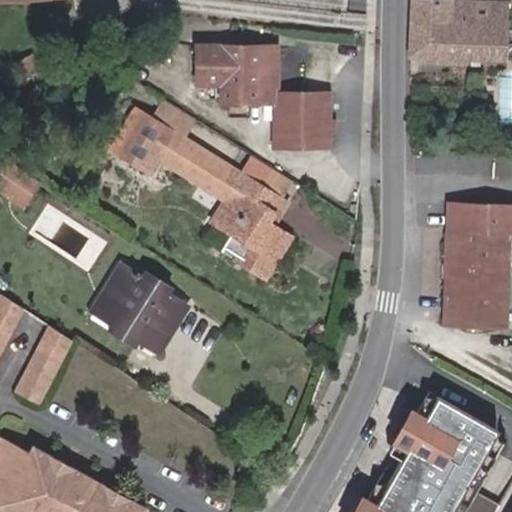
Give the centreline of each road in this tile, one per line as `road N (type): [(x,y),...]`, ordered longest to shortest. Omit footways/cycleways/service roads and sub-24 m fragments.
road 1 (residential): [(395,185),(392,274),(378,351),(357,408),(299,511)]
road 2 (unknown): [(0,410),(220,511)]
road 3 (residential): [(395,0),(395,185)]
